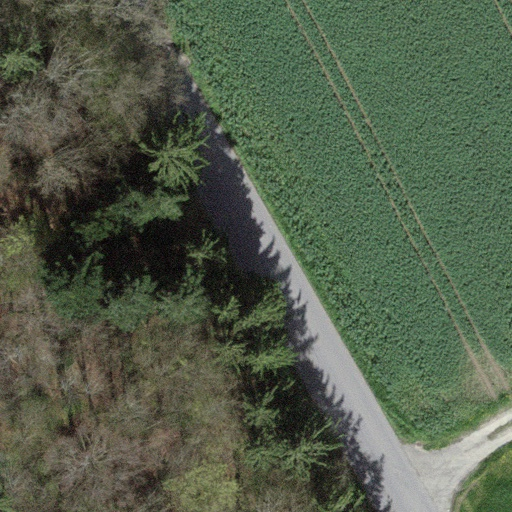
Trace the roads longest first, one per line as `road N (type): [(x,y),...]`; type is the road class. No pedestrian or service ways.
road 1 (unclassified): [(405,511),(112,0)]
road 2 (track): [(397,497),(511,433)]
